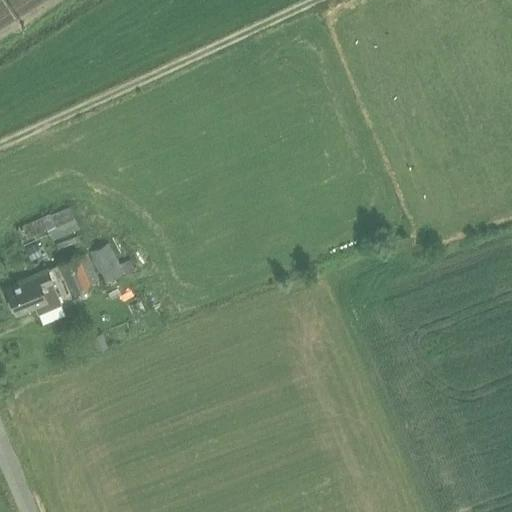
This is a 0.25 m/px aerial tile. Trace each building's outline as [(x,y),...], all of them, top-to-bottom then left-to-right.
[(51,213),(16,228),(23,245),(49,234),(51,240),(80,228),(77,223),(70,206),(51,214),(51,213)] [(90,251),(104,282),(124,273),(119,263),(109,242),(90,251)] [(42,254),(36,243),(25,248),(30,260),(42,254)] [(63,278),(71,296),(101,284),(87,252),(57,263),(58,265),(63,278)] [(131,259),(119,263),(124,273),(135,270),(131,259)] [(49,269),(54,280),(54,282),(63,278),(58,265),(49,269)] [(19,283),(6,288),(17,313),(35,305),(38,313),(60,304),(51,281),(54,280),(49,269),(48,266),(35,272),(36,273),(18,281),(19,283)] [(93,338),(98,351),(106,347),(100,334),(93,338)]
